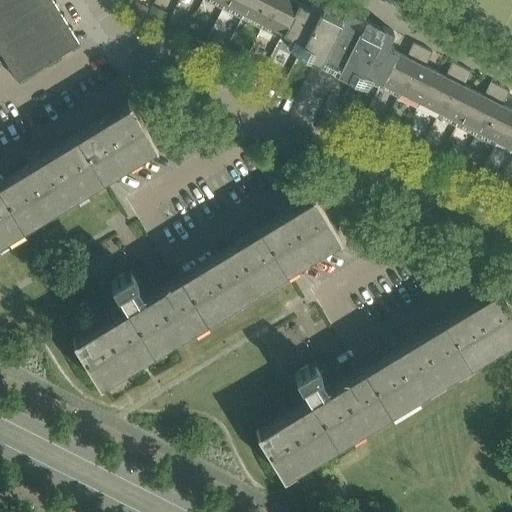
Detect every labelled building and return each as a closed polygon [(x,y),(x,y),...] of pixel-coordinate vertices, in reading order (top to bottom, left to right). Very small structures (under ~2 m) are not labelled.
[(0,0),(0,52),(8,65),(6,66),(7,67),(8,66),(17,80),(18,80),(17,79),(77,42),(78,44),(79,43),(70,29),(52,0),(0,0)] [(204,0),(222,9),(225,0),(204,0)] [(225,0),(222,9),(241,18),(249,0),(225,0)] [(249,0),(241,18),(260,28),(274,0),(249,0)] [(274,0),(260,28),(289,42),(307,6),(295,0),(274,0)] [(307,6),(289,42),(287,46),(327,66),(366,86),(368,82),(386,46),(385,45),(393,31),(354,11),(331,0),(311,0),(308,6),(307,6)] [(406,56),(386,46),(368,82),(397,96),(422,46),(413,41),(406,56)] [(431,51),(422,46),(397,96),(416,106),(434,70),(424,65),(431,51)] [(416,106),(435,116),(461,65),(451,61),(444,75),(434,70),(416,106)] [(435,116),(455,126),(473,89),(463,84),(470,70),(461,65),(435,116)] [(473,89),(455,126),(474,135),(499,85),(490,80),(483,94),(473,89)] [(508,90),(499,85),(474,135),(493,145),(511,109),(501,104),(508,90)] [(0,238),(103,176),(132,158),(156,143),(130,101),(129,99),(127,101),(115,108),(110,107),(109,112),(0,178),(0,238)] [(511,108),(511,109),(493,145),(511,154),(511,108)] [(74,337),(72,338),(99,382),(163,343),(283,270),(287,268),(340,235),(334,226),(333,224),(313,192),(311,193),(299,201),(294,199),(293,204),(174,277),(152,290),(146,293),(145,291),(147,290),(140,278),(136,279),(130,269),(110,281),(112,284),(125,306),(74,337)] [(258,429),(255,430),(282,474),(283,473),(347,434),(352,431),(511,334),(511,309),(497,285),(496,284),(494,285),(482,293),(478,291),(476,296),(357,369),(336,381),(330,385),(328,383),(331,381),(323,369),(320,371),(313,361),(294,373),(296,376),(309,398),(258,429)]
